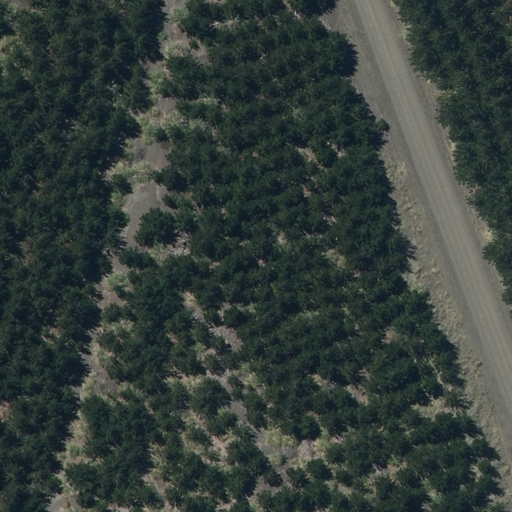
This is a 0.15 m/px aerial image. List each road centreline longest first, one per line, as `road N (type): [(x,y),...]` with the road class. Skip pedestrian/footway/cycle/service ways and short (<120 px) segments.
road 1 (track): [(43,511),(186,0)]
road 2 (track): [(413,0),(511,265)]
